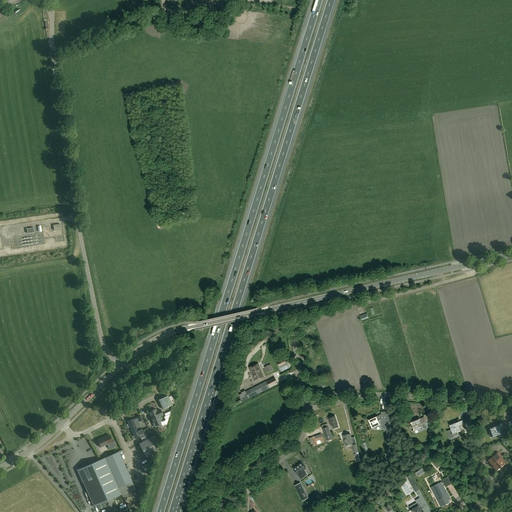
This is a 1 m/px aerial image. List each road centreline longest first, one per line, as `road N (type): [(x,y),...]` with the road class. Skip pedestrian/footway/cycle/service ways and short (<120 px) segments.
road 1 (motorway): [(172,511),(331,0)]
road 2 (motorway): [(319,0),(160,511)]
road 3 (tertiary): [(120,365),(180,329),(511,255)]
road 4 (unclassified): [(53,52),(99,331),(120,365)]
road 5 (unclassified): [(511,404),(381,394),(305,409)]
road 6 (track): [(53,52),(156,15),(175,26),(204,27),(220,20),(227,0)]
road 7 (unclassified): [(225,511),(228,493),(298,444),(305,409)]
road 8 (tertiary): [(27,452),(120,365)]
